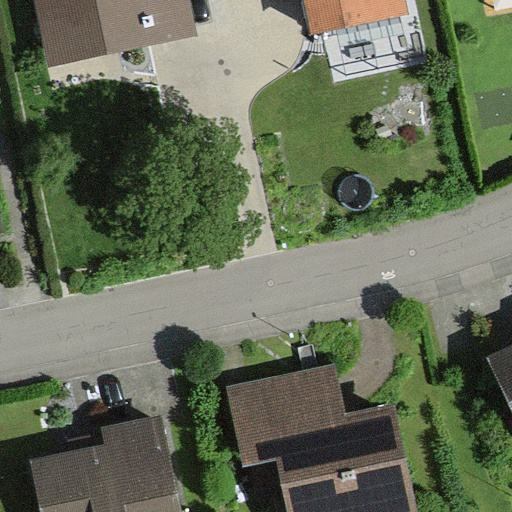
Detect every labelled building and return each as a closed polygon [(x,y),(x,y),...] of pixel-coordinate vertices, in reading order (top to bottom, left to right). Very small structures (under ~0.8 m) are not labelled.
[(40,0),(56,68),(189,40),(180,0),(40,0)] [(308,0),(317,40),(400,23),(395,0),(308,0)] [(511,353),(481,368),(511,434),(511,353)] [(335,377),(229,396),(243,470),(277,464),(285,511),(406,511),(390,422),(345,430),(335,377)] [(98,455),(23,470),(31,511),(179,511),(163,426),(94,439),(98,455)]
